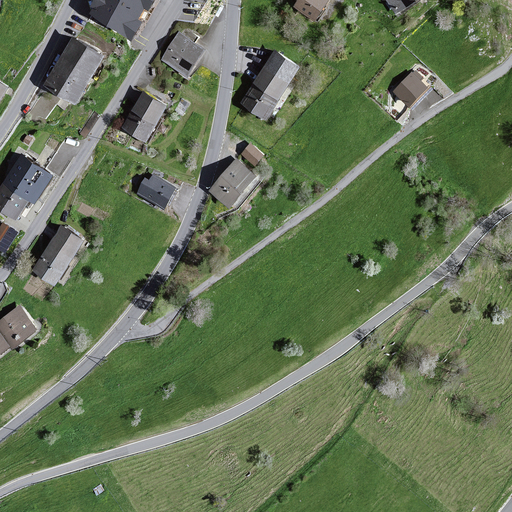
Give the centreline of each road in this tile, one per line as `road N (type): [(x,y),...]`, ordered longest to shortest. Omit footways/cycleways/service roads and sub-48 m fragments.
road 1 (tertiary): [(511,206),(339,348),(243,407),(0,494)]
road 2 (residential): [(122,327),(136,331),(167,320),(408,128),(511,58)]
road 3 (tertiary): [(122,327),(181,240),(203,188),(224,98),(233,0)]
road 4 (tertiary): [(0,277),(181,0)]
road 5 (tertiary): [(0,434),(122,327)]
road 6 (tertiary): [(72,0),(0,133)]
